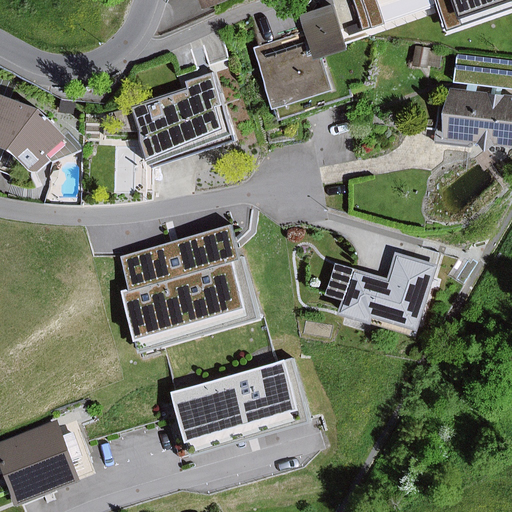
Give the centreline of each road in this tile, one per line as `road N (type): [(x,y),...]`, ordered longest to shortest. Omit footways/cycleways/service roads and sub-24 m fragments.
road 1 (residential): [(0,205),(146,214),(318,178)]
road 2 (residential): [(0,44),(62,70),(102,63),(130,42),(146,0)]
road 3 (residential): [(199,462),(109,492),(78,511)]
